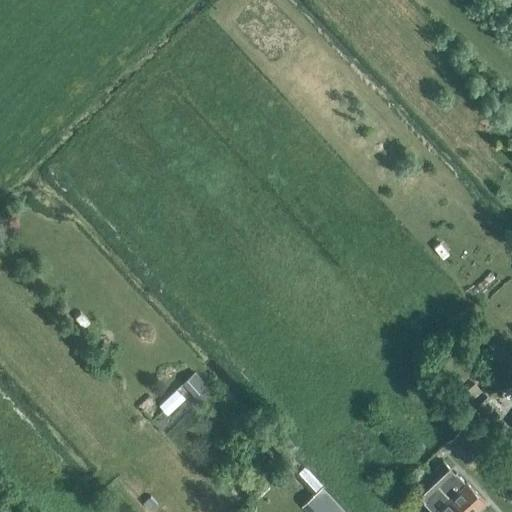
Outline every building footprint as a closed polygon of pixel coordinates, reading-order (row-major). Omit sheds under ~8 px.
[(199,403),(212,392),(195,372),(182,384),(199,403)] [(485,397),(480,391),(469,401),(490,424),(502,414),(486,396),(485,397)] [(466,465),(481,452),(461,431),(447,443),(466,465)] [(449,498),(461,511),(474,511),(484,503),(460,476),(458,477),(444,463),(429,476),(441,490),(449,498)] [(429,476),(413,490),(424,502),(422,504),(427,509),(429,511),(461,511),(449,498),(441,490),(429,476)] [(142,503),(150,511),(156,504),(149,497),(142,503)]
